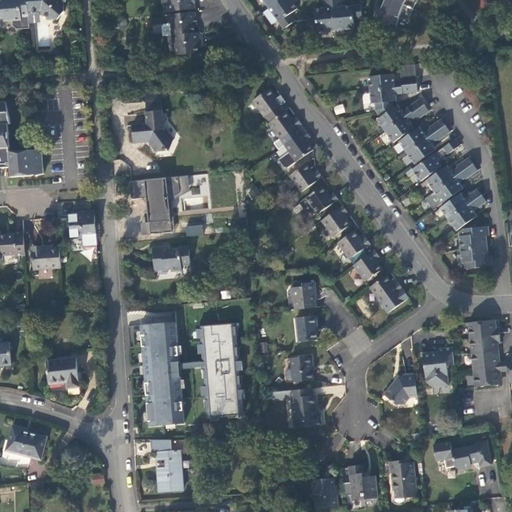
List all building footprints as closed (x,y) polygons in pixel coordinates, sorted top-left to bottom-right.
[(0,0),(0,17),(6,17),(7,19),(15,19),(16,24),(20,28),(31,27),(31,21),(31,20),(30,10),(29,0),(0,0)] [(29,0),(30,10),(43,10),(53,18),(60,17),(67,10),(66,1),(65,0),(29,0)] [(164,6),(165,14),(195,11),(194,2),(191,2),(190,0),(168,0),(169,5),(164,6)] [(293,0),(279,0),(269,8),(285,29),(296,21),(291,14),(298,9),(294,5),(292,1),(293,0)] [(310,33),(337,31),(333,0),(325,0),(326,10),(320,10),(316,11),(317,20),(308,21),(310,33)] [(342,0),(333,0),(337,31),(356,29),(355,19),(363,19),(361,6),(348,7),(343,8),(342,0)] [(385,0),(384,3),(379,13),(384,15),(382,25),(395,30),(398,21),(407,24),(410,17),(412,13),(416,5),(419,0),(385,0)] [(30,10),(31,20),(31,21),(44,20),(43,10),(30,10)] [(159,28),(160,38),(172,37),(194,35),(194,28),(193,23),(196,23),(195,13),(167,17),(168,27),(163,28),(163,27),(159,28)] [(175,45),(176,57),(197,54),(197,48),(197,44),(200,44),(199,34),(194,35),(172,37),(173,46),(175,45)] [(59,46),(54,51),(62,59),(67,54),(59,46)] [(369,74),(371,89),(402,86),(402,84),(417,83),(416,75),(402,76),(402,80),(397,80),(394,78),(393,75),(393,72),(369,74)] [(376,102),(377,109),(389,108),(393,105),(393,101),(398,100),(398,96),(398,92),(418,90),(417,83),(402,84),(402,86),(371,89),(372,102),(376,102)] [(283,104),(287,101),(282,95),(277,99),(276,96),(276,94),(271,88),(255,100),(271,123),(288,111),(283,104)] [(148,98),(149,107),(165,106),(164,96),(148,98)] [(378,119),(386,130),(413,111),(414,113),(425,104),(420,98),(405,109),(402,109),(400,106),(399,105),(395,107),(381,117),(378,119)] [(7,101),(0,101),(0,167),(1,167),(1,168),(12,167),(13,177),(37,175),(45,173),(43,149),(32,150),(32,149),(11,151),(9,124),(12,124),(7,101)] [(342,104),(333,106),(335,115),(345,112),(342,104)] [(386,130),(393,141),(414,127),(413,125),(412,123),(412,119),(416,117),(417,118),(429,110),(425,104),(414,113),(413,111),(386,130)] [(389,108),(377,109),(377,112),(381,117),(395,107),(393,105),(389,108)] [(150,138),(157,149),(170,148),(168,144),(170,137),(175,137),(175,135),(169,125),(165,124),(171,113),(165,112),(165,106),(149,107),(148,107),(149,120),(134,121),(135,130),(136,140),(150,138)] [(292,117),(288,111),(271,123),(282,138),(276,143),(281,149),(287,145),(303,133),(299,127),(303,124),(299,118),(293,122),(292,119),(292,117)] [(399,141),(407,152),(446,124),(442,118),(430,127),(430,128),(430,129),(427,131),(423,131),(421,128),(420,126),(399,141)] [(407,152),(416,163),(437,148),(435,147),(434,146),(435,141),(438,139),(439,140),(451,131),(446,124),(407,152)] [(307,140),(312,136),(307,130),(303,133),(287,145),(291,151),(280,159),(286,167),(289,167),(314,148),(312,145),(311,143),(308,143),(307,140)] [(456,138),(414,169),(422,179),(448,161),(446,158),(446,155),(449,153),(449,154),(461,145),(456,138)] [(427,180),(435,191),(474,163),(469,157),(457,165),(458,167),(454,169),(451,169),(449,166),(448,165),(427,180)] [(438,205),(464,187),(463,185),(461,183),(461,180),(466,177),(467,178),(478,170),(474,163),(435,191),(426,197),(433,207),(436,205),(438,205)] [(310,167),(308,164),(291,175),(303,191),(323,176),(319,170),(313,174),(312,172),(312,170),(310,167)] [(151,215),(173,213),(170,180),(148,182),(149,198),(151,215)] [(319,213),(339,198),(335,192),(329,196),(327,194),(328,192),(325,188),(323,186),(307,197),(319,213)] [(441,207),(449,218),(483,194),(479,188),(469,195),(468,197),(465,197),(463,194),(462,192),(441,207)] [(479,209),(489,202),(489,201),(483,194),(449,218),(457,230),(458,229),(478,215),(477,213),(477,212),(477,209),(479,209)] [(343,216),(349,212),(344,205),(323,220),(335,236),(351,225),(349,221),(347,219),(345,219),(343,216)] [(72,237),(98,235),(97,210),(84,211),(85,216),(81,216),(80,214),(70,215),(71,222),(72,237)] [(236,217),(237,227),(249,226),(248,216),(236,217)] [(202,224),(186,226),(187,237),(203,235),(202,224)] [(489,225),(471,227),(465,227),(460,231),(461,248),(488,245),(488,240),(487,236),(490,235),(489,225)] [(358,234),(355,231),(339,242),(351,258),(371,244),(367,238),(361,242),(359,239),(360,237),(358,234)] [(17,256),(26,255),(25,232),(16,233),(16,234),(10,235),(1,235),(2,255),(17,254),(17,256)] [(183,266),(183,261),(191,260),(190,243),(166,245),(166,241),(153,242),(154,252),(155,267),(173,265),(173,267),(183,266)] [(489,252),(488,245),(461,248),(464,269),(493,266),(492,256),(490,256),(489,252)] [(36,270),(62,268),(61,248),(50,249),(45,249),(45,247),(34,247),(36,270)] [(375,261),(380,256),(378,253),(375,250),(355,265),(367,281),(383,269),(379,264),(377,263),(375,261)] [(410,298),(403,288),(399,282),(393,286),(391,284),(392,281),(390,279),(387,275),(371,287),(383,303),(390,313),(410,298)] [(296,300),(297,309),(316,307),(315,299),(316,299),(316,296),(315,292),(317,292),(316,282),(303,283),(303,286),(291,287),(293,300),(296,300)] [(317,315),(297,317),(299,341),(319,339),(318,332),(317,326),(318,325),(317,315)] [(496,324),(495,320),(470,323),(472,338),(501,335),(500,327),(496,327),(496,324)] [(244,417),(235,323),(199,326),(202,362),(180,363),(176,321),(140,325),(148,428),(185,425),(180,369),(202,368),(207,421),(244,417)] [(498,343),(502,342),(501,335),(472,338),(474,353),(498,350),(498,346),(498,343)] [(0,364),(13,364),(11,342),(0,342),(0,364)] [(448,366),(455,365),(454,356),(453,347),(438,348),(438,352),(433,352),(424,353),(427,378),(430,383),(434,387),(450,386),(448,366)] [(474,353),(476,370),(500,367),(499,362),(497,362),(497,360),(497,358),(499,358),(498,350),(474,353)] [(290,380),(294,380),(295,382),(314,380),(313,371),(312,365),(313,365),(312,355),(292,357),(293,368),(289,369),(287,371),(288,378),(290,380)] [(79,358),(49,361),(51,383),(63,382),(70,381),(71,387),(82,386),(79,358)] [(476,370),(477,387),(501,384),(500,376),(499,376),(498,374),(498,372),(500,372),(500,367),(476,370)] [(410,396),(419,395),(416,374),(403,376),(400,380),(398,382),(396,382),(386,395),(397,404),(404,404),(410,396)] [(313,395),(312,388),(273,392),(273,400),(291,398),(294,427),(321,424),(320,413),(317,414),(316,403),(315,395),(313,395)] [(41,459),(47,437),(31,433),(26,432),(26,429),(14,426),(7,450),(41,459)] [(175,450),(174,438),(168,438),(154,438),(155,451),(159,450),(175,450)] [(479,466),(491,464),(486,440),(475,443),(475,445),(451,450),(450,441),(433,444),(436,461),(444,459),(445,468),(454,466),(458,469),(468,467),(470,463),(479,462),(479,466)] [(186,490),(183,449),(175,450),(159,450),(160,459),(169,458),(170,465),(160,466),(161,478),(162,491),(186,490)] [(398,460),(390,461),(391,473),(392,472),(395,499),(396,500),(398,502),(402,501),(404,499),(404,497),(415,496),(416,495),(413,461),(409,462),(403,462),(403,460),(398,460)] [(350,466),(351,474),(353,494),(361,493),(362,500),(378,498),(376,475),(369,476),(364,477),(364,473),(363,465),(350,466)] [(107,481),(106,474),(95,475),(96,483),(107,481)] [(327,478),(312,480),(313,489),(315,489),(316,508),(338,506),(337,492),(335,492),(334,478),(327,478)]
